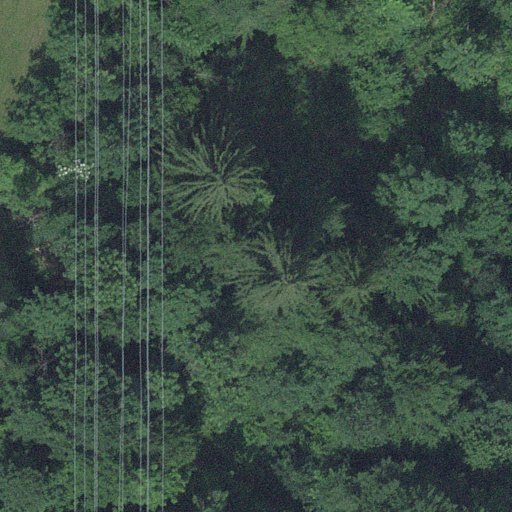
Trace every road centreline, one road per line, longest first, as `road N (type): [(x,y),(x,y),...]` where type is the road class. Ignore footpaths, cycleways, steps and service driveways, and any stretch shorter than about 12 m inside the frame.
road 1 (track): [(2,275),(112,356),(228,469),(289,511)]
road 2 (track): [(0,309),(7,134)]
